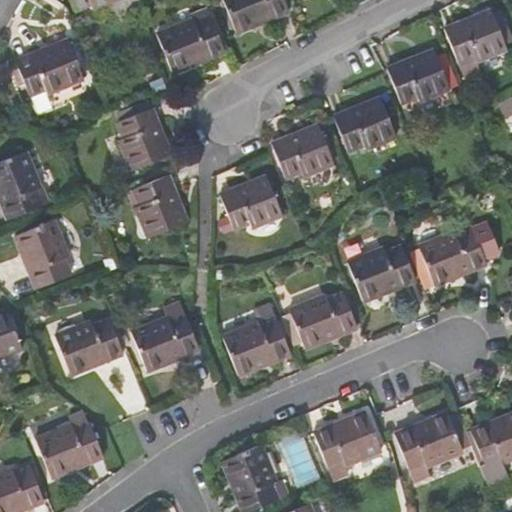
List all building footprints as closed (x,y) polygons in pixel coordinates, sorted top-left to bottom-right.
[(70,0),(74,10),(91,5),(92,9),(114,0),(70,0)] [(271,19),(288,12),(283,0),(222,0),(236,33),(255,25),(253,20),(269,14),(271,19)] [(473,16),(443,28),(464,79),(480,73),(475,62),(506,49),(504,43),(511,40),(502,18),(495,21),(492,13),(475,20),(473,16)] [(207,59),(225,51),(210,17),(194,23),(192,19),(156,34),(172,73),(191,65),(189,61),(206,54),(207,59)] [(32,54),(15,61),(29,95),(45,89),(47,93),(84,79),(68,39),(48,47),(50,52),(34,58),(32,54)] [(416,56),(386,68),(400,103),(416,96),(418,101),(449,89),(435,54),(418,61),(416,56)] [(362,104),(333,116),(347,151),(363,144),(365,149),(395,137),(382,102),(364,109),(362,104)] [(114,116),(117,122),(147,110),(144,104),(114,116)] [(164,137),(152,108),(147,110),(117,122),(123,138),(119,139),(131,171),(166,156),(159,139),(164,137)] [(333,164),(320,129),(302,136),(300,131),(270,143),(285,178),(301,171),(303,176),(333,164)] [(0,203),(8,220),(42,206),(36,190),(41,188),(26,151),(0,161),(0,188),(5,201),(0,203)] [(180,204),(168,175),(133,189),(139,205),(135,207),(147,238),(183,224),(175,206),(180,204)] [(282,215),(268,180),(251,187),(249,182),(219,194),(233,229),(250,222),(251,227),(282,215)] [(28,271),(35,289),(70,274),(64,258),(68,256),(54,220),(14,236),(22,255),(26,253),(32,269),(28,271)] [(418,246),(434,285),(453,277),(451,273),(467,266),(469,271),(486,264),(484,258),(500,252),(486,224),(456,236),(454,231),(418,246)] [(398,287),(415,280),(401,245),(385,252),(383,247),(347,262),(363,301),(382,293),(380,289),(396,282),(398,287)] [(325,294),(326,299),(343,293),(340,284),(323,291),(325,294)] [(340,334),(357,327),(343,293),(326,299),(325,294),(288,309),(304,349),(324,341),(322,336),(338,330),(340,334)] [(268,299),(252,306),(256,317),(273,310),(268,299)] [(167,317),(169,321),(185,315),(179,302),(163,308),(167,317)] [(0,359),(22,350),(6,309),(0,311),(0,359)] [(258,322),(222,336),(238,376),(257,368),(255,363),(271,357),(273,361),(290,354),(273,310),(256,317),(258,322)] [(167,317),(130,332),(146,371),(166,363),(164,359),(181,352),(182,357),(199,350),(185,315),(169,321),(167,317)] [(54,336),(70,375),(90,367),(88,363),(104,356),(106,361),(123,354),(109,319),(93,326),(91,321),(54,336)] [(71,424),(73,428),(87,423),(82,411),(68,417),(71,424)] [(330,425),(312,432),(331,479),(348,472),(345,465),(381,450),(365,411),(346,418),(347,423),(331,430),(330,425)] [(410,426),(393,433),(413,481),(428,475),(424,467),(462,451),(461,448),(453,429),(446,411),(427,420),(428,424),(412,431),(410,426)] [(487,422),(469,429),(483,463),(479,465),(486,481),(506,473),(502,462),(511,458),(511,412),(503,416),(505,421),(489,427),(487,422)] [(86,464),(103,457),(89,422),(87,423),(73,428),(71,424),(35,438),(51,478),(70,470),(68,466),(84,459),(86,464)] [(459,427),(453,429),(461,448),(467,446),(459,427)] [(236,496),(242,511),(245,511),(288,495),(281,479),(276,481),(258,438),(234,448),(237,454),(221,460),(229,480),(234,478),(240,494),(236,496)] [(27,508),(44,501),(42,496),(30,468),(30,466),(13,473),(12,468),(0,472),(0,511),(9,511),(9,510),(25,504),(27,508)] [(35,466),(30,468),(42,496),(46,495),(35,466)] [(312,511),(309,503),(286,511),(312,511)]
